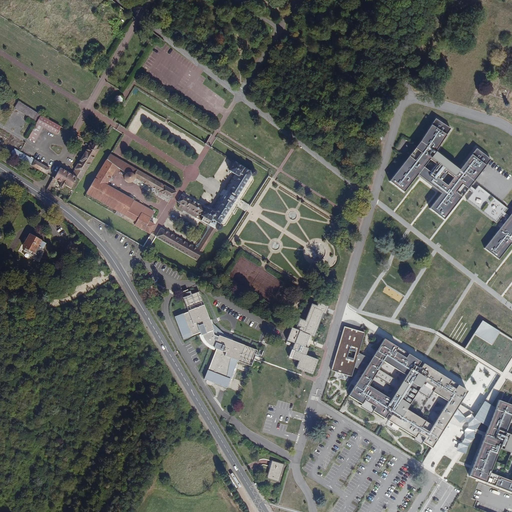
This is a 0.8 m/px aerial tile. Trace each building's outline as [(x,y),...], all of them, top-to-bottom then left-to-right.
[(123,100),(123,99),(122,97),(121,96),(121,95),(119,94),(118,94),(117,94),(116,95),(114,95),(114,96),(113,98),(113,99),(113,101),(114,102),(115,103),(116,104),(118,104),(119,104),(121,103),(122,102),(123,100)] [(28,138),(35,142),(43,127),(56,134),(60,127),(41,116),(18,102),(15,108),(37,122),(28,138)] [(454,130),(437,118),(421,144),(389,182),(405,194),(419,175),(442,192),(430,208),(448,221),(469,192),(470,193),(464,202),(496,226),(509,208),(480,186),(476,189),(472,186),(491,160),(477,149),(461,170),(437,152),(454,130)] [(77,178),(80,180),(100,148),(90,143),(74,169),(75,170),(72,175),(60,168),(54,179),(61,183),(60,186),(59,187),(60,187),(60,188),(60,189),(61,189),(62,189),(63,188),(65,185),(71,188),(77,178)] [(35,160),(34,160),(14,149),(11,154),(47,175),(50,169),(35,160)] [(149,221),(154,212),(134,201),(113,189),(107,185),(110,179),(113,175),(117,167),(123,171),(127,173),(126,174),(125,175),(125,176),(124,177),(124,179),(125,180),(126,181),(127,182),(129,182),(130,182),(132,182),(133,181),(134,180),(134,179),(134,177),(172,199),(176,192),(110,154),(87,193),(117,210),(115,214),(149,234),(150,232),(155,225),(149,221)] [(206,208),(182,195),(177,202),(180,204),(178,207),(211,227),(198,249),(161,228),(156,236),(156,237),(197,260),(215,231),(217,232),(218,231),(219,230),(220,230),(221,230),(222,229),(222,228),(223,226),(222,225),(222,224),(221,223),(235,201),(251,175),(252,175),(253,175),(254,175),(255,175),(256,174),(256,173),(256,172),(256,171),(255,170),(254,169),(253,169),(252,170),(251,170),(250,171),(235,162),(229,170),(238,176),(215,213),(206,208)] [(122,191),(127,183),(127,182),(126,181),(125,180),(124,179),(124,177),(125,176),(125,175),(126,174),(127,173),(123,171),(119,179),(113,175),(110,179),(117,183),(113,189),(134,201),(135,198),(122,191)] [(56,180),(52,178),(47,188),(50,190),(56,180)] [(293,211),(288,215),(293,220),(297,216),(293,211)] [(486,250),(500,260),(511,245),(511,214),(511,217),(486,250)] [(22,246),(26,248),(25,251),(32,255),(33,253),(35,254),(42,240),(29,233),(22,246)] [(275,241),(271,245),(276,249),(280,245),(275,241)] [(208,333),(214,330),(198,291),(182,298),(188,313),(174,318),(183,340),(200,333),(201,335),(204,334),(205,337),(206,337),(206,338),(207,339),(208,340),(209,341),(210,342),(211,343),(212,343),(215,344),(214,348),(215,349),(205,379),(227,388),(238,361),(238,359),(252,364),(254,359),(255,356),(257,350),(218,336),(216,340),(215,340),(214,339),(213,338),(212,337),(211,336),(210,335),(209,334),(208,333)] [(294,344),(290,358),(298,361),(296,368),(312,374),(318,359),(306,354),(308,348),(305,347),(303,346),(308,334),(310,335),(314,336),(318,326),(321,327),(322,322),(320,321),(323,314),(325,315),(328,306),(318,303),(317,306),(312,305),(305,321),(300,319),(297,326),(303,328),(301,332),(296,330),(291,328),(286,341),(294,344)] [(511,339),(483,321),(466,347),(511,377),(511,339)] [(422,445),(423,443),(433,448),(469,391),(425,364),(422,368),(419,366),(422,361),(385,339),(373,360),(358,353),(364,333),(345,327),(332,370),(351,376),(355,366),(366,371),(350,396),(362,404),(361,406),(372,413),(374,411),(386,419),(389,414),(392,416),(389,421),(415,438),(414,440),(422,445)] [(511,494),(511,405),(499,400),(470,476),(477,479),(476,481),(511,494)] [(272,461),(267,478),(278,481),(283,464),(272,461)]
